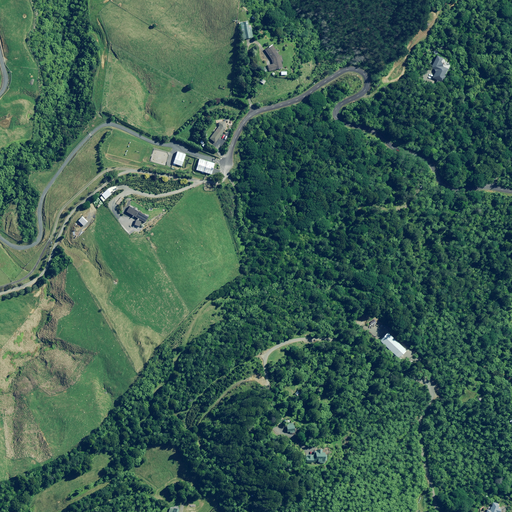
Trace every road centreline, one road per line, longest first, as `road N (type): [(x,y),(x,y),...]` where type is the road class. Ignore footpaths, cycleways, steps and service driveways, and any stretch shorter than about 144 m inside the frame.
road 1 (unclassified): [(227,163),(249,116),(354,69),(367,86),(337,109),(341,120),(418,154),(452,188),(511,191)]
road 2 (track): [(0,294),(45,271),(68,216),(118,174),(217,182),(227,163)]
